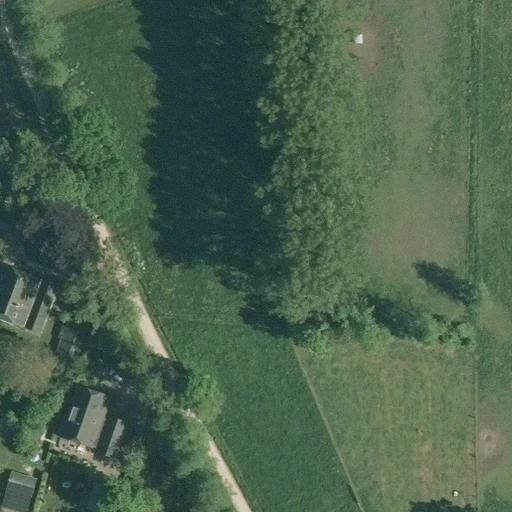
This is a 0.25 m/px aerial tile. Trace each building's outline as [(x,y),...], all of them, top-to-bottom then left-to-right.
[(61,231),(42,222),(30,244),(50,255),(61,231)] [(1,265),(0,267),(0,317),(40,333),(58,286),(1,265)] [(93,330),(68,321),(57,351),(82,359),(93,330)] [(110,423),(102,420),(110,397),(79,387),(68,418),(65,417),(59,436),(93,447),(93,446),(101,448),(99,452),(115,458),(126,423),(111,418),(110,423)] [(37,478),(11,471),(6,490),(32,497),(37,478)]
